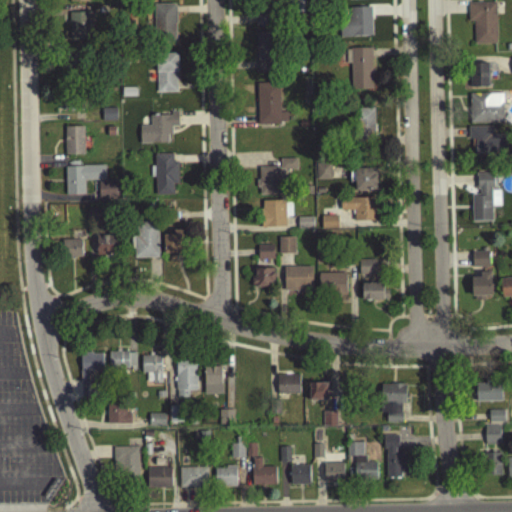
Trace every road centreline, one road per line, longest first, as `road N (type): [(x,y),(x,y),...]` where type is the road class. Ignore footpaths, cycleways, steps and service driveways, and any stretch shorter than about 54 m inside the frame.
road 1 (residential): [(23,0),(33,292),(56,395),(99,511)]
road 2 (residential): [(39,323),(133,303),(357,352),(511,349)]
road 3 (residential): [(405,0),(415,353)]
road 4 (residential): [(442,352),(431,0)]
road 5 (residential): [(219,325),(212,0)]
road 6 (residential): [(433,352),(449,483),(462,511)]
